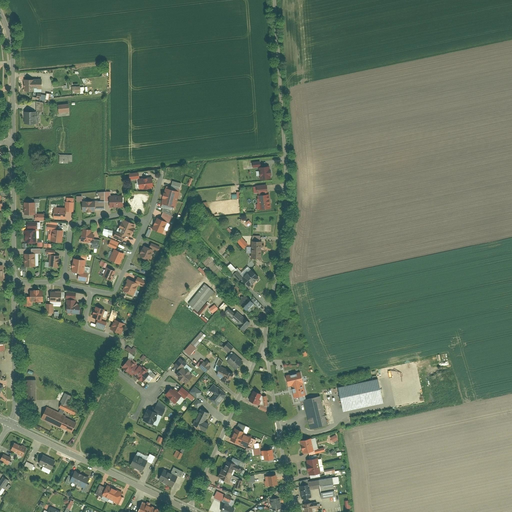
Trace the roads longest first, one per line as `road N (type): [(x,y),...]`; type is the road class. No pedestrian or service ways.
road 1 (residential): [(265,350),(284,166),(270,0)]
road 2 (tertiary): [(10,424),(187,510)]
road 3 (residential): [(187,510),(265,350)]
road 4 (residential): [(91,290),(82,326),(123,342),(112,368),(144,393),(135,418)]
road 5 (residential): [(291,511),(265,350)]
road 6 (residential): [(10,424),(15,281)]
road 7 (residential): [(15,281),(12,139)]
road 8 (residential): [(146,222),(120,212),(73,224),(62,283)]
road 9 (residential): [(12,139),(12,71),(0,15)]
